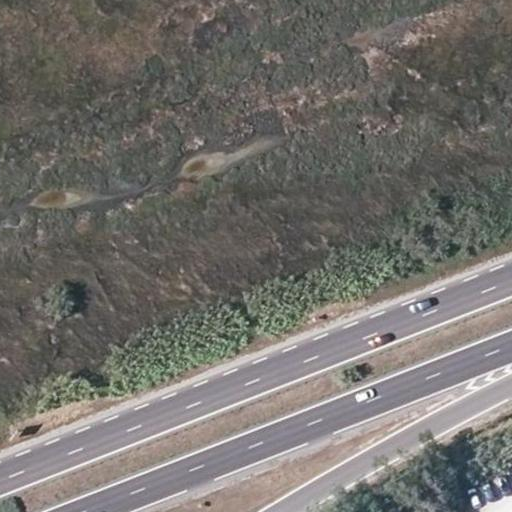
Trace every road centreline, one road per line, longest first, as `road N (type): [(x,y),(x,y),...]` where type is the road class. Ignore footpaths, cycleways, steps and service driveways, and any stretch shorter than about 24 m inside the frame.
road 1 (trunk): [(511,280),(0,478)]
road 2 (trunk): [(90,511),(511,346)]
road 3 (trunk): [(281,511),(511,385)]
